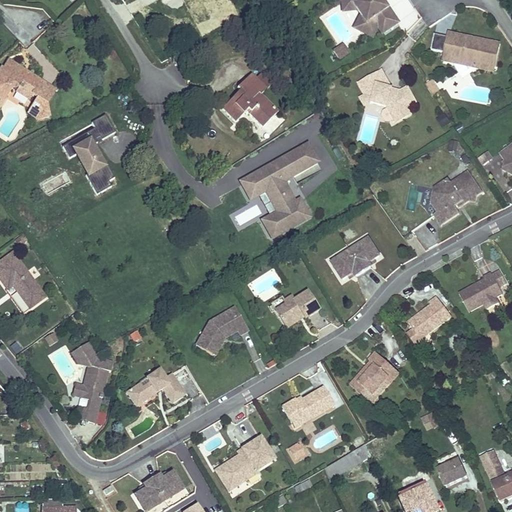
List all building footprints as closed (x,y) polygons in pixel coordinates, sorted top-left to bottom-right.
[(212,18),(219,15),(223,26),(231,23),(226,14),(231,12),(226,0),(214,0),(206,4),(212,18)] [(341,0),(341,2),(347,0),(354,0),(356,5),(361,12),(368,15),(362,30),(372,34),(376,22),(392,11),(384,0),(341,0)] [(392,11),(376,22),(381,29),(397,18),(392,11)] [(501,57),(504,34),(464,30),(460,33),(453,32),(450,28),(437,27),(435,44),(450,46),(449,55),(470,57),(476,64),(486,56),(501,57)] [(341,59),(352,53),(347,46),(337,52),(341,59)] [(49,97),(2,67),(0,69),(0,88),(1,88),(2,95),(8,94),(23,103),(25,104),(28,128),(41,123),(40,111),(49,97)] [(419,90),(407,72),(399,78),(382,77),(377,70),(361,80),(369,91),(372,89),(375,93),(382,93),(385,98),(390,98),(396,108),(406,102),(404,100),(419,90)] [(429,78),(434,85),(440,80),(435,74),(429,78)] [(265,114),(245,98),(256,84),(245,75),(240,81),(233,76),(221,92),(224,94),(208,114),(224,127),(232,116),(250,132),(265,114)] [(440,80),(434,85),(438,90),(444,85),(440,80)] [(385,98),(382,93),(375,93),(372,89),(369,91),(363,95),(368,103),(376,98),(385,98)] [(23,103),(8,94),(5,99),(19,109),(23,103)] [(441,127),(450,123),(447,115),(438,119),(441,127)] [(75,155),(96,196),(116,186),(95,145),(115,135),(106,117),(91,124),(94,131),(64,146),(70,158),(75,155)] [(511,130),(495,142),(500,148),(500,155),(511,161),(511,130)] [(479,153),(487,148),(483,141),(474,147),(479,153)] [(311,145),(238,179),(249,202),(261,197),(270,216),(259,221),(269,241),(312,221),(301,198),(294,201),(285,182),(320,166),(311,145)] [(445,174),(442,169),(428,178),(427,185),(431,191),(436,191),(440,197),(427,205),(435,217),(454,205),(449,197),(457,192),(459,195),(476,184),(462,163),(445,174)] [(228,192),(214,201),(224,216),(234,209),(230,202),(233,200),(228,192)] [(376,250),(368,237),(332,261),(340,274),(351,267),(352,270),(366,261),(364,258),(376,250)] [(46,297),(12,253),(0,261),(0,279),(8,289),(12,286),(30,309),(46,297)] [(494,264),(487,268),(494,280),(495,281),(502,277),(494,264)] [(486,267),(452,287),(463,306),(478,298),(481,303),(492,297),(489,291),(485,285),(494,280),(487,268),(486,267)] [(495,281),(494,280),(485,285),(489,291),(498,286),(495,281)] [(30,309),(12,286),(8,289),(6,291),(24,314),(30,309)] [(268,309),(280,328),(313,307),(301,288),(288,296),(286,293),(277,298),(280,302),(268,309)] [(417,330),(418,331),(448,309),(434,289),(418,301),(419,303),(405,314),(410,320),(417,330)] [(243,328),(229,305),(203,321),(192,340),(210,349),(216,338),(215,336),(218,334),(219,336),(232,328),(234,332),(243,328)] [(409,336),(417,330),(410,320),(402,326),(409,336)] [(53,333),(44,338),(49,347),(58,342),(53,333)] [(210,349),(192,340),(190,343),(209,354),(219,336),(218,334),(215,336),(216,338),(210,349)] [(14,355),(21,351),(17,343),(10,347),(14,355)] [(90,426),(102,373),(105,374),(107,364),(92,361),(82,345),(65,355),(72,366),(83,368),(78,388),(73,394),(75,401),(85,403),(83,412),(86,412),(83,425),(90,426)] [(392,365),(372,348),(366,356),(367,357),(371,361),(355,379),(370,391),(392,365)] [(371,361),(367,357),(348,380),(369,399),(396,368),(392,365),(370,391),(355,379),(371,361)] [(160,375),(154,366),(120,387),(128,400),(155,383),(158,387),(166,401),(180,393),(167,371),(160,375)] [(155,383),(128,400),(130,404),(158,387),(155,383)] [(297,416),(301,421),(332,401),(320,383),(295,399),(292,394),(278,402),(289,421),(297,416)] [(429,424),(443,418),(437,405),(424,411),(429,424)] [(75,423),(83,425),(86,412),(83,412),(78,411),(75,423)] [(423,427),(429,424),(424,411),(417,414),(423,427)] [(97,426),(104,427),(107,415),(100,413),(97,426)] [(297,416),(289,421),(293,426),(301,421),(297,416)] [(378,443),(371,433),(365,437),(357,442),(363,455),(378,443)] [(235,484),(273,460),(258,436),(239,448),(242,452),(237,455),(223,464),(235,484)] [(286,449),(295,463),(306,456),(298,442),(286,449)] [(363,455),(357,442),(316,468),(322,480),(363,455)] [(511,480),(505,483),(492,456),(479,463),(498,502),(511,496),(511,497),(511,480)] [(443,489),(465,478),(457,460),(434,471),(443,489)] [(235,484),(223,464),(214,470),(226,490),(235,484)] [(143,511),(144,511),(179,490),(169,473),(158,479),(155,475),(141,484),(144,489),(133,495),(143,511)] [(298,482),(288,488),(290,492),(301,486),(298,482)] [(102,491),(105,496),(113,492),(110,486),(102,491)] [(431,511),(421,492),(395,505),(398,511),(431,511)] [(214,494),(198,499),(203,511),(206,511),(219,507),(214,494)] [(268,510),(277,503),(273,495),(263,501),(268,510)] [(42,501),(41,511),(74,511),(74,509),(62,509),(62,500),(42,501)]
